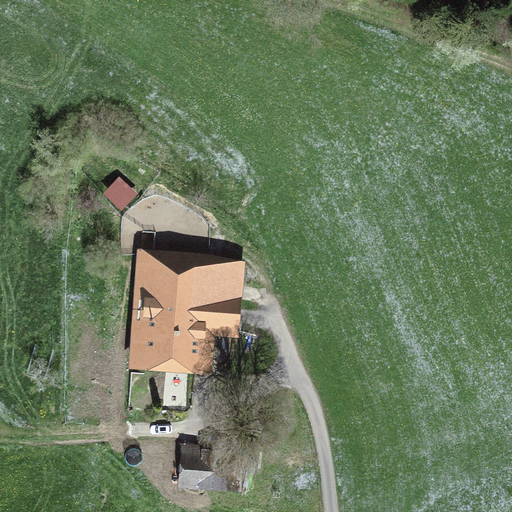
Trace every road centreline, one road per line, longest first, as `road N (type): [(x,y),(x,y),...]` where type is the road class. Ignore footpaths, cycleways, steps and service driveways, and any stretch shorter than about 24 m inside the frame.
road 1 (track): [(0,436),(220,424),(259,400),(290,355)]
road 2 (track): [(312,0),(511,72)]
road 3 (unclassified): [(276,325),(320,434),(334,511)]
